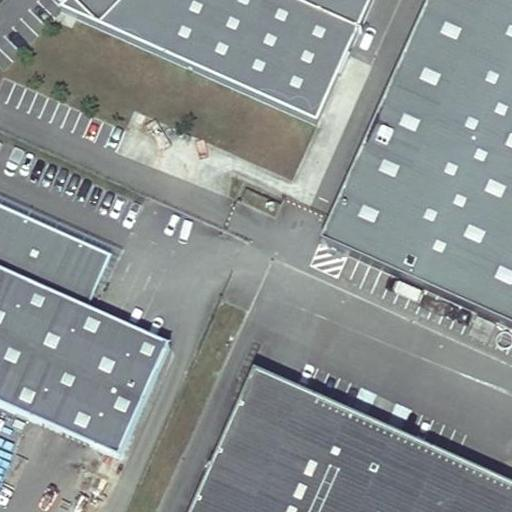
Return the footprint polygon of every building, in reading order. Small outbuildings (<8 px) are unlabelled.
[(68,0),(59,10),(316,125),(371,0),(68,0)] [(511,0),(429,0),(321,242),(511,326),(511,0)] [(131,113),(116,153),(231,197),(246,158),(131,113)] [(0,407),(120,461),(171,349),(43,292),(67,237),(0,207),(0,407)] [(511,511),(511,488),(254,374),(192,511),(511,511)]
